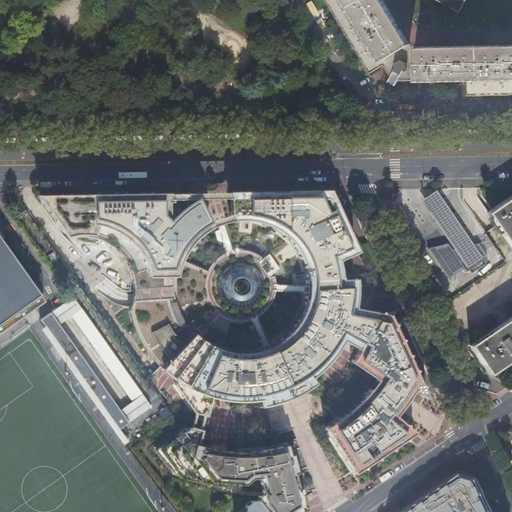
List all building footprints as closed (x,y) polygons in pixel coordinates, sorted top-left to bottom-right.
[(381,65),(341,0),(322,0),(358,60),(367,74),(381,65)] [(383,0),(341,0),(381,65),(412,46),(383,0)] [(511,0),(383,0),(412,46),(381,65),(388,77),(386,82),(392,86),(395,81),(414,80),(415,48),(511,47),(511,0)] [(511,47),(415,48),(414,80),(425,80),(453,80),(465,80),(511,78),(511,47)] [(511,78),(465,80),(465,96),(511,94),(511,78)] [(435,190),(420,201),(449,244),(465,268),(480,258),(472,245),(435,190)] [(127,265),(128,268),(130,272),(131,275),(132,279),(133,282),(133,286),(133,291),(133,293),(133,296),(132,300),(132,303),(131,306),(130,310),(129,311),(130,314),(131,318),(132,321),(133,325),(134,328),(136,332),(137,335),(139,338),(141,342),(143,345),(144,347),(146,351),(149,354),(154,361),(157,365),(161,369),(165,372),(171,377),(174,379),(174,380),(175,381),(174,385),(193,412),(204,415),(210,396),(213,397),(217,398),(221,399),(227,400),(231,400),(236,400),(241,400),(244,400),(244,401),(246,401),(245,400),(248,400),(251,400),(254,400),(256,399),(256,400),(258,399),(261,398),(264,398),(267,397),(269,397),(272,396),(276,395),(282,392),(288,390),(291,389),(294,387),(298,385),(301,384),(300,383),(304,381),(307,379),(309,377),(310,377),(311,376),(315,372),(317,370),(319,369),(321,368),(320,367),(323,364),(328,359),(330,356),(332,353),(335,349),(337,346),(339,343),(340,341),(341,340),(358,349),(387,315),(352,308),(353,300),(354,291),(353,280),(338,281),(338,272),(336,264),(334,256),(339,253),(341,257),(354,251),(352,246),(335,208),(334,208),(332,203),(321,208),(320,204),(322,204),(322,192),(315,192),(177,195),(38,197),(63,232),(64,231),(66,234),(69,233),(71,239),(74,239),(77,238),(80,238),(83,238),(86,238),(90,239),(93,239),(96,240),(98,241),(101,242),(104,244),(107,245),(109,246),(112,248),(114,250),(116,252),(119,255),(121,257),(123,259),(126,263),(127,265)] [(511,193),(486,212),(511,250),(511,315),(469,345),(489,374),(511,359),(511,193)] [(0,333),(44,302),(0,240),(0,333)] [(449,244),(427,249),(450,282),(496,251),(489,241),(478,243),(472,245),(480,258),(465,268),(449,244)] [(71,297),(61,304),(140,415),(150,408),(71,297)] [(49,313),(39,320),(57,345),(66,338),(75,350),(65,357),(82,380),(78,383),(97,410),(101,407),(118,430),(128,423),(49,313)] [(387,315),(358,349),(351,362),(376,380),(372,385),(369,390),(365,394),(360,401),(356,404),(352,408),(349,411),(345,414),(342,417),(338,419),(334,422),(330,425),(326,427),(326,426),(324,428),(353,473),(413,433),(397,419),(396,419),(392,416),(398,408),(399,409),(403,403),(407,398),(406,397),(411,390),(426,399),(387,315)] [(189,428),(159,451),(176,473),(186,476),(199,480),(198,484),(205,485),(212,486),(213,479),(222,480),(229,480),(238,480),(243,480),(246,478),(253,478),(258,477),(264,476),(268,490),(269,493),(257,501),(250,501),(244,506),(244,509),(240,511),(300,511),(305,509),(300,492),(297,493),(292,474),(296,473),(294,465),(290,466),(285,446),(278,448),(270,449),(261,451),(251,452),(239,452),(230,452),(222,451),(214,450),(202,447),(196,446),(200,431),(189,428)] [(461,479),(420,505),(410,511),(490,511),(479,485),(461,479)]
